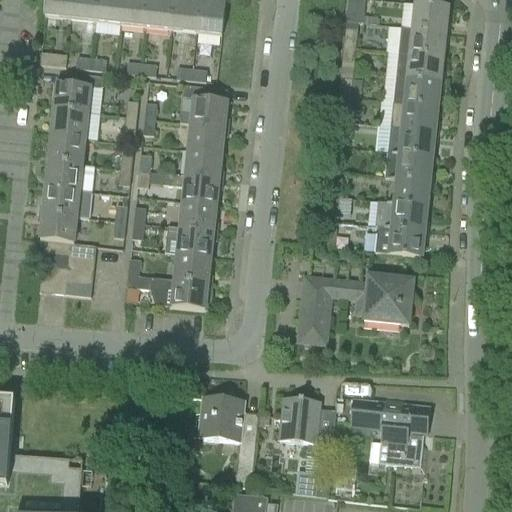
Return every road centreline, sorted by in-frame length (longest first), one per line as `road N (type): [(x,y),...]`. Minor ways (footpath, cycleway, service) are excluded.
road 1 (residential): [(294,0),(250,351),(0,335)]
road 2 (tertiary): [(502,0),(478,362)]
road 3 (residential): [(0,120),(12,157),(0,286)]
road 4 (tertiary): [(478,362),(469,511)]
